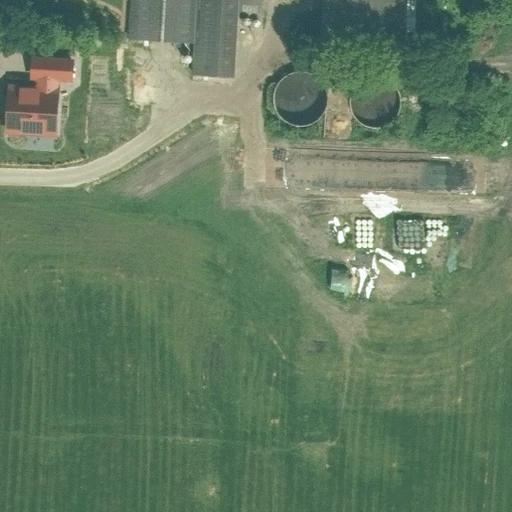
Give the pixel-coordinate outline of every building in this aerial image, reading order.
[(128,0),(126,37),(192,40),(190,75),(231,77),(234,16),(262,17),(262,0),(128,0)] [(403,0),(320,0),(319,43),(402,46),(403,0)] [(64,81),(65,57),(24,56),(23,86),(6,85),(6,98),(0,98),(0,133),(49,136),(51,81),(64,81)] [(326,105),(327,96),(325,87),(320,79),(313,73),(304,70),(295,70),(287,72),(279,77),(274,84),(270,93),(271,103),(274,112),(280,120),(289,125),(298,126),(308,125),(316,120),(323,113),(326,105)] [(398,114),(401,106),(401,97),(397,88),(391,81),(383,77),(374,76),(365,78),(357,83),(352,89),(349,97),(349,105),(351,113),(355,120),(362,125),(370,128),(378,129),(386,126),(393,122),(398,114)] [(387,292),(387,270),(327,270),(326,292),(387,292)]
